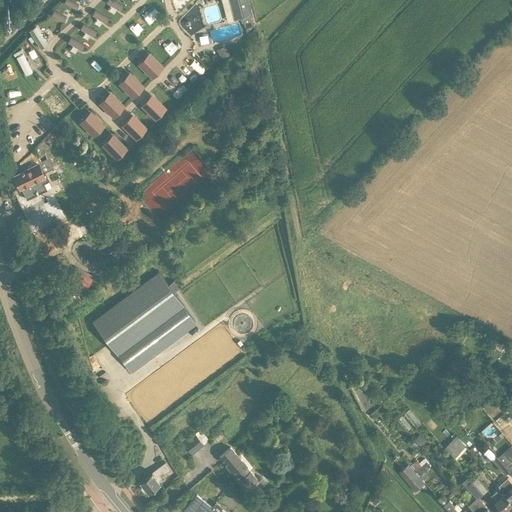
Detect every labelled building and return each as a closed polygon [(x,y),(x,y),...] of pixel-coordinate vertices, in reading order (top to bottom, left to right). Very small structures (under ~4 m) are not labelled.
[(167,0),(154,0),(167,12),(173,5),(167,0)] [(228,0),(233,20),(240,18),(242,23),(243,23),(245,28),(254,26),(251,16),(252,15),(248,0),(228,0)] [(55,10),(52,14),(64,20),(67,16),(55,10)] [(41,46),(48,42),(38,25),(30,29),(41,46)] [(76,37),(68,44),(74,51),(82,44),(76,37)] [(218,51),(221,58),(229,54),(226,47),(218,51)] [(26,74),(33,71),(24,52),(17,56),(26,74)] [(152,56),(142,66),(152,76),(162,66),(152,56)] [(89,69),(95,76),(103,69),(96,62),(89,69)] [(133,96),(142,86),(133,76),(123,86),(133,96)] [(58,89),(52,93),(64,110),(70,106),(58,89)] [(113,115),(123,105),(113,95),(103,105),(113,115)] [(166,108),(156,98),(146,108),(156,118),(166,108)] [(103,125),(94,115),(84,124),(93,134),(103,125)] [(49,142),(61,129),(64,127),(62,124),(66,120),(64,118),(55,127),(41,141),(46,145),(49,142)] [(147,128),(137,118),(127,128),(137,138),(147,128)] [(126,147),(116,137),(106,147),(116,157),(126,147)] [(48,156),(36,162),(22,169),(20,162),(11,170),(19,187),(14,191),(27,220),(54,207),(46,191),(47,190),(44,183),(49,181),(45,172),(53,168),(48,156)] [(176,248),(170,251),(174,259),(180,255),(176,248)] [(85,292),(94,276),(76,266),(68,283),(85,292)] [(87,317),(112,353),(112,352),(124,369),(190,322),(179,306),(179,305),(155,270),(87,317)] [(176,280),(171,282),(174,290),(179,288),(176,280)] [(81,297),(74,290),(68,295),(74,303),(81,297)] [(72,305),(67,300),(62,304),(67,309),(72,305)] [(382,406),(371,413),(375,420),(386,412),(382,406)] [(191,453),(204,443),(195,433),(183,444),(191,453)] [(422,447),(428,440),(420,434),(415,441),(422,447)] [(455,458),(466,446),(457,436),(445,448),(455,458)] [(441,456),(446,451),(441,445),(436,450),(441,456)] [(247,489),(258,480),(230,447),(219,456),(247,489)] [(499,456),(511,471),(511,469),(511,462),(504,452),(499,456)] [(506,475),(511,471),(499,456),(493,460),(506,475)] [(411,465),(420,476),(425,472),(431,466),(424,459),(419,463),(417,460),(411,465)] [(148,492),(160,483),(164,480),(161,476),(170,469),(165,462),(139,481),(148,492)] [(420,476),(411,465),(410,466),(409,464),(399,472),(416,492),(426,483),(420,476)] [(474,480),(470,476),(468,477),(474,484),(483,494),(488,490),(477,477),(474,480)] [(463,482),(469,488),(474,484),(468,477),(463,482)] [(388,487),(394,482),(391,478),(385,483),(388,487)] [(500,487),(511,500),(511,482),(510,479),(500,487)] [(479,497),(479,498),(483,494),(474,484),(469,488),(477,498),(479,497)] [(504,511),(511,505),(511,500),(500,487),(491,495),(496,501),(504,511)] [(212,507),(195,494),(182,510),(184,511),(225,511),(221,508),(222,507),(216,502),(212,507)] [(448,502),(442,495),(438,498),(450,511),(458,511),(455,507),(456,506),(450,500),(448,502)] [(477,498),(469,506),(473,510),(474,511),(491,511),(479,498),(479,497),(477,498)]
